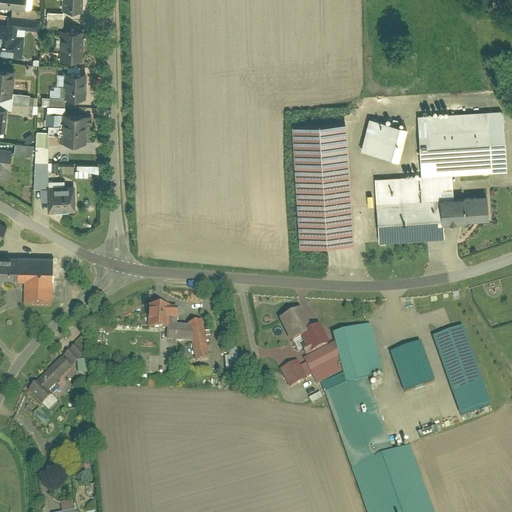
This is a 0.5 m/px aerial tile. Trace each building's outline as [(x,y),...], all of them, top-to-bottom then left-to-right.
[(0,0),(0,7),(26,9),(26,0),(0,0)] [(62,0),(62,10),(83,11),(83,0),(62,0)] [(46,26),(63,26),(63,12),(46,11),(46,26)] [(0,21),(0,54),(22,56),(24,34),(18,34),(18,28),(39,29),(40,18),(6,16),(5,22),(0,21)] [(60,59),(83,59),(83,30),(60,29),(60,59)] [(0,93),(12,94),(14,70),(0,68),(0,93)] [(85,73),(64,73),(64,98),(85,98),(85,73)] [(424,172),(376,176),(381,241),(448,236),(447,223),(445,196),(457,195),(456,173),(509,169),(504,107),(419,113),(424,172)] [(61,142),(87,142),(88,113),(62,113),(61,142)] [(370,117),(361,149),(400,160),(409,127),(370,117)] [(349,122),(294,125),(302,245),(356,241),(349,122)] [(32,156),(33,145),(14,142),(13,153),(32,156)] [(0,177),(8,178),(11,146),(0,144),(0,177)] [(88,172),(97,172),(97,165),(75,165),(75,177),(88,177),(88,172)] [(48,184),(48,212),(76,212),(76,184),(48,184)] [(445,196),(447,223),(492,220),(490,193),(457,195),(445,196)] [(55,257),(0,255),(0,278),(4,279),(28,279),(27,306),(53,307),(55,257)] [(150,329),(171,331),(171,325),(172,319),(180,320),(181,309),(153,305),(150,329)] [(304,310),(282,320),(293,343),(303,338),(314,332),(304,310)] [(189,326),(190,327),(171,325),(171,331),(169,342),(193,345),(197,362),(212,359),(204,323),(189,326)] [(319,385),(346,372),(338,342),(332,344),(325,327),(314,332),(303,338),(308,347),(304,349),(308,357),(306,358),(309,364),(314,374),(319,385)] [(373,327),(337,336),(338,342),(346,372),(349,384),(385,375),(373,327)] [(467,328),(436,339),(463,414),(494,403),(467,328)] [(424,344),(394,355),(407,391),(437,380),(424,344)] [(76,345),(63,358),(73,369),(80,362),(87,355),(76,345)] [(240,356),(227,357),(228,374),(241,373),(240,356)] [(63,358),(30,392),(43,406),(53,396),(49,393),(73,369),(63,358)] [(91,361),(80,362),(81,375),(91,375),(91,361)] [(300,362),(283,370),(291,387),(309,379),(308,377),(303,367),(300,362)] [(309,364),(303,367),(308,377),(314,374),(309,364)] [(327,397),(353,469),(396,453),(370,381),(327,397)] [(53,422),(41,409),(35,416),(46,428),(53,422)] [(396,453),(353,469),(369,511),(436,511),(412,447),(396,453)]
